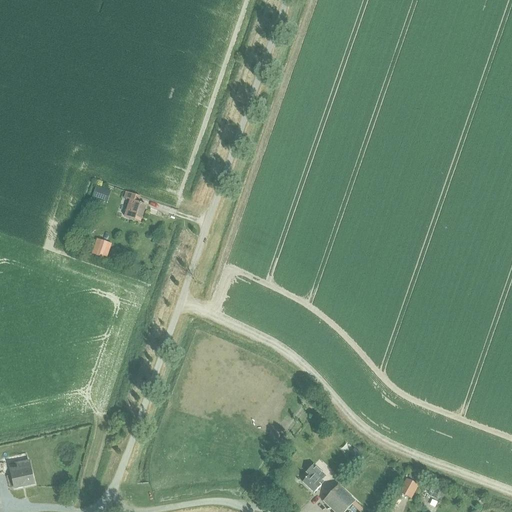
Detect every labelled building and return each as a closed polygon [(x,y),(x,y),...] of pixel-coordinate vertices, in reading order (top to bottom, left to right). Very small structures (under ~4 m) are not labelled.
[(96,187),(92,198),(106,203),(110,191),(96,187)] [(140,223),(146,206),(138,203),(140,198),(126,193),(123,199),(129,201),(124,217),(140,223)] [(106,259),(111,243),(96,238),(91,254),(106,259)] [(363,457),(357,451),(349,459),(355,465),(363,457)] [(326,477),(313,466),(306,473),(309,476),(302,483),(314,494),(321,486),(319,484),(322,481),(326,477)] [(31,469),(11,473),(15,489),(34,485),(31,469)] [(411,499),(418,486),(407,480),(400,492),(411,499)] [(332,511),(345,511),(355,502),(338,486),(322,502),(332,511)]
